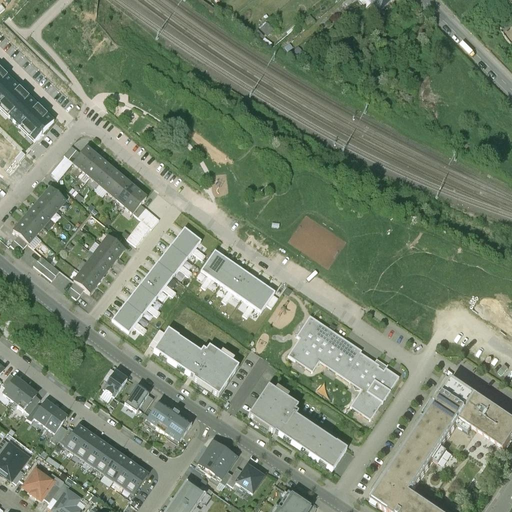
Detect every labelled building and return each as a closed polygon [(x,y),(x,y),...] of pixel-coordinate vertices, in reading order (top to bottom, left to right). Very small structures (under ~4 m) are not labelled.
[(380,0),(379,1),(378,0),(372,6),(373,7),(372,7),(378,14),(392,0),(380,0)] [(511,16),(496,28),(502,36),(511,29),(511,16)] [(310,17),(300,25),(305,31),(314,23),(310,17)] [(263,23),(253,34),(260,41),(271,30),(263,23)] [(379,39),(373,48),(378,51),(385,41),(379,39)] [(385,41),(378,51),(385,55),(391,45),(385,41)] [(403,53),(391,45),(385,55),(387,56),(385,62),(391,65),(398,63),(403,53)] [(417,51),(411,53),(414,69),(420,68),(417,51)] [(410,72),(392,69),(391,73),(389,83),(407,87),(410,72)] [(0,97),(13,84),(0,71),(0,97)] [(387,72),(383,74),(382,82),(389,83),(391,73),(387,72)] [(13,84),(0,97),(0,111),(33,144),(53,123),(37,108),(40,105),(33,99),(30,101),(13,84)] [(71,149),(63,158),(68,162),(76,152),(71,149)] [(94,158),(85,151),(80,156),(73,165),(72,166),(81,173),(94,158)] [(76,152),(68,162),(73,165),(80,156),(76,152)] [(102,165),(94,158),(81,173),(90,180),(102,165)] [(111,172),(102,165),(90,180),(98,188),(111,172)] [(111,172),(98,188),(107,195),(120,179),(111,172)] [(120,179),(107,195),(115,202),(128,186),(120,179)] [(128,186),(115,202),(124,209),(137,194),(128,186)] [(50,190),(42,199),(57,212),(65,203),(56,195),(50,190)] [(69,199),(60,191),(56,195),(65,203),(69,199)] [(137,194),(124,209),(133,216),(140,207),(145,201),(137,194)] [(57,212),(42,199),(35,207),(50,220),(57,212)] [(50,220),(35,207),(28,215),(43,228),(50,220)] [(140,207),(133,216),(137,220),(145,211),(140,207)] [(145,211),(137,220),(140,223),(126,241),(135,249),(150,230),(151,232),(159,222),(145,211)] [(43,228),(28,215),(20,223),(35,237),(43,228)] [(35,237),(20,223),(13,232),(18,237),(27,245),(28,245),(35,237)] [(112,322),(128,335),(200,244),(183,231),(180,236),(175,243),(165,255),(159,262),(152,272),(147,278),(136,292),(131,299),(120,313),(116,318),(112,322)] [(121,241),(111,234),(108,239),(117,246),(121,241)] [(27,245),(18,237),(14,241),(23,249),(27,245)] [(117,246),(108,239),(101,248),(117,260),(124,251),(117,246)] [(14,241),(10,246),(19,254),(23,249),(14,241)] [(117,260),(101,248),(94,256),(110,269),(117,260)] [(221,260),(214,255),(201,274),(260,314),(273,295),(269,293),(263,288),(255,283),(237,270),(230,265),(221,260)] [(110,269),(94,256),(87,265),(103,278),(110,269)] [(50,265),(41,257),(37,262),(46,269),(50,265)] [(46,269),(37,262),(33,266),(42,274),(46,269)] [(59,272),(50,265),(46,269),(55,277),(59,272)] [(103,278),(87,265),(80,274),(96,286),(103,278)] [(55,277),(46,269),(42,274),(52,282),(55,277)] [(80,274),(73,283),(74,284),(83,291),(89,295),(96,286),(80,274)] [(83,291),(74,284),(70,289),(80,296),(83,291)] [(80,296),(70,289),(67,293),(76,301),(80,296)] [(494,302),(486,314),(497,320),(504,308),(494,302)] [(361,353),(309,319),(296,339),(299,341),(287,358),(312,374),(319,364),(361,392),(350,409),(370,422),(382,405),(390,393),(399,379),(385,370),(386,368),(376,361),(374,365),(360,355),(361,353)] [(200,355),(167,333),(154,353),(193,379),(192,380),(218,398),(237,369),(208,349),(205,353),(202,351),(200,355)] [(127,381),(115,373),(102,392),(114,400),(127,381)] [(15,379),(10,375),(1,386),(6,390),(15,379)] [(15,379),(6,390),(3,395),(13,403),(25,387),(15,379)] [(503,453),(511,440),(511,422),(451,382),(370,503),(383,511),(437,511),(412,495),(433,464),(438,467),(447,454),(442,451),(460,424),(503,453)] [(36,396),(25,387),(13,403),(18,407),(17,408),(23,413),(36,396)] [(148,396),(136,388),(124,406),(136,414),(148,396)] [(297,408),(267,389),(248,418),(274,436),(274,435),(283,440),(284,438),(292,443),(290,445),(300,452),(302,450),(310,455),(308,457),(318,464),(320,462),(327,467),(326,469),(332,473),(346,452),(335,444),(335,445),(295,419),(297,415),(294,413),(297,408)] [(42,409),(34,419),(45,428),(57,412),(46,403),(42,409)] [(191,426),(158,404),(145,423),(178,446),(191,426)] [(34,419),(42,409),(37,405),(26,420),(31,423),(34,419)] [(67,419),(57,412),(45,428),(55,435),(67,419)] [(74,455),(88,435),(78,428),(63,448),(74,455)] [(84,462),(98,442),(88,435),(74,455),(84,462)] [(0,443),(0,457),(9,445),(2,440),(0,443)] [(93,469),(108,449),(98,442),(84,462),(93,469)] [(27,459),(9,445),(0,457),(0,473),(11,482),(19,471),(27,459)] [(221,482),(235,460),(212,445),(198,466),(207,472),(205,475),(210,478),(212,476),(221,482)] [(103,476),(118,456),(108,449),(93,469),(103,476)] [(113,483),(127,463),(118,456),(103,476),(113,483)] [(123,490),(137,470),(127,463),(113,483),(123,490)] [(263,479),(246,468),(242,474),(235,485),(252,496),(263,479)] [(50,481),(36,470),(23,488),(31,494),(30,496),(36,500),(37,498),(41,501),(42,500),(52,485),(48,482),(50,481)] [(148,477),(137,470),(123,490),(133,497),(148,477)] [(232,489),(235,485),(242,474),(236,470),(226,485),(232,489)] [(19,471),(11,482),(16,486),(24,475),(19,471)] [(52,485),(42,500),(49,505),(52,500),(63,485),(64,483),(53,475),(50,481),(48,482),(52,485)] [(198,491),(185,482),(164,511),(198,511),(212,493),(202,486),(198,491)] [(63,485),(52,500),(58,504),(66,492),(68,489),(63,485)] [(58,504),(52,511),(78,511),(74,508),(79,501),(66,492),(58,504)] [(310,511),(311,511),(287,495),(277,510),(274,508),(271,511),(310,511)]
